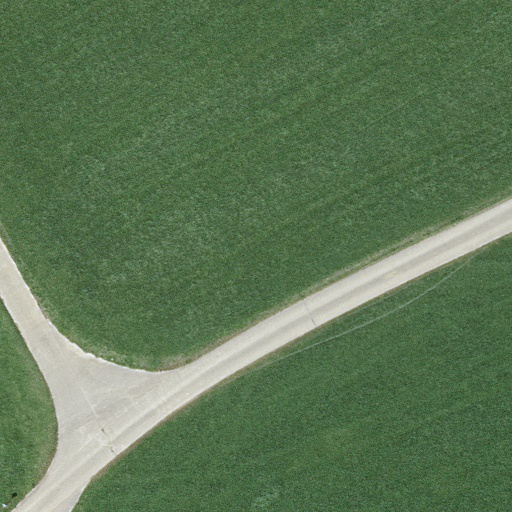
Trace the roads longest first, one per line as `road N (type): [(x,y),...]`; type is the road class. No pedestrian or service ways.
road 1 (track): [(511,214),(210,364),(32,511)]
road 2 (track): [(101,450),(0,265)]
